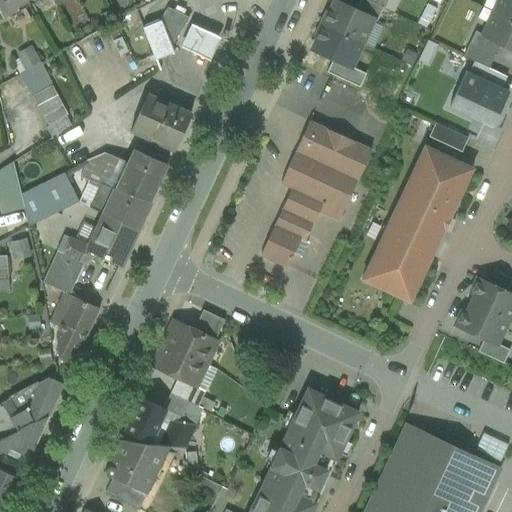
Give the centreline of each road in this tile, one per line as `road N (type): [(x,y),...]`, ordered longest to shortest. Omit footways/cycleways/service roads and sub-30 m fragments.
road 1 (tertiary): [(286,0),(158,266)]
road 2 (tertiary): [(158,266),(45,511)]
road 3 (residential): [(158,266),(396,377)]
road 4 (residential): [(396,377),(469,245)]
road 5 (residential): [(396,377),(337,511)]
